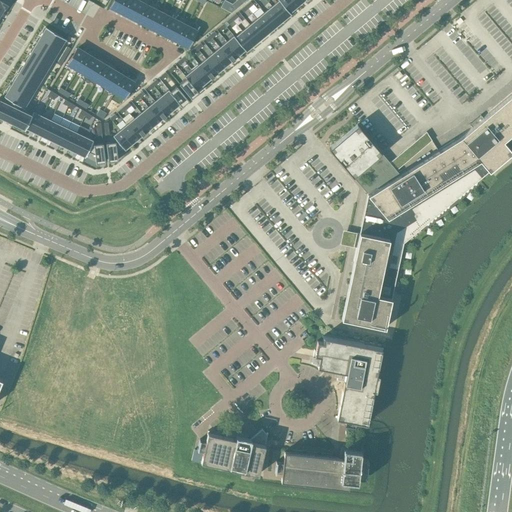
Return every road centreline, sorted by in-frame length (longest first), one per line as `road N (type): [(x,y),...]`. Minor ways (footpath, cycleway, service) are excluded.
road 1 (residential): [(0,151),(75,187),(120,186),(346,0)]
road 2 (residential): [(92,25),(89,40),(141,73),(167,58),(166,48),(99,16)]
road 3 (tertiary): [(154,249),(288,137)]
road 4 (tertiary): [(0,225),(97,265),(130,266),(154,249)]
road 5 (tertiary): [(154,249),(39,229),(0,213)]
